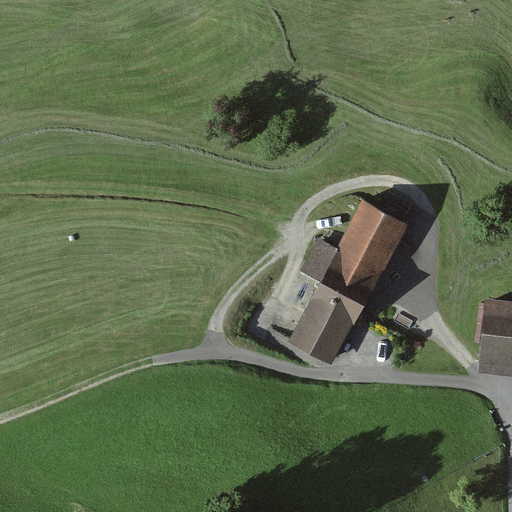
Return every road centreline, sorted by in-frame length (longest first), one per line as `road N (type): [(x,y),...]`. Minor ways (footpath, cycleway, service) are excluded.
road 1 (track): [(0,418),(133,366),(217,351),(306,373),(511,391)]
road 2 (track): [(217,351),(230,296),(327,193),(386,184),(419,194),(430,323),(488,386)]
